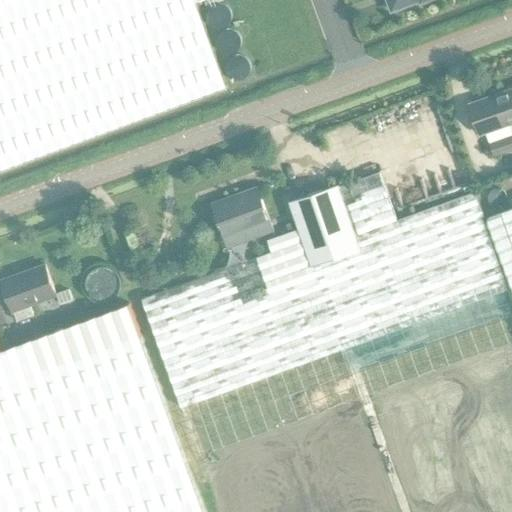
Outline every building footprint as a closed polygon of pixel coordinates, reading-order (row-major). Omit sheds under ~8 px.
[(0,0),(0,169),(225,87),(194,3),(201,0),(0,0)] [(387,0),(391,10),(419,0),(420,2),(425,0),(387,0)] [(511,88),(470,104),(481,134),(511,122),(511,88)] [(511,135),(489,143),(494,155),(511,149),(511,135)] [(272,251),(142,298),(182,409),(510,290),(474,193),(396,220),(379,172),(339,185),(338,185),(338,184),(289,200),(298,228),(268,239),(272,251)] [(227,202),(214,207),(229,246),(273,230),(257,187),(226,198),(227,202)] [(511,206),(490,215),(488,220),(511,286),(511,206)] [(17,320),(34,315),(30,304),(57,295),(45,263),(2,279),(13,310),(14,310),(17,320)] [(72,299),(69,288),(57,293),(60,303),(72,299)] [(0,386),(140,335),(141,335),(129,303),(1,350),(0,346),(0,386)] [(0,511),(205,511),(140,335),(0,386),(0,511)]
